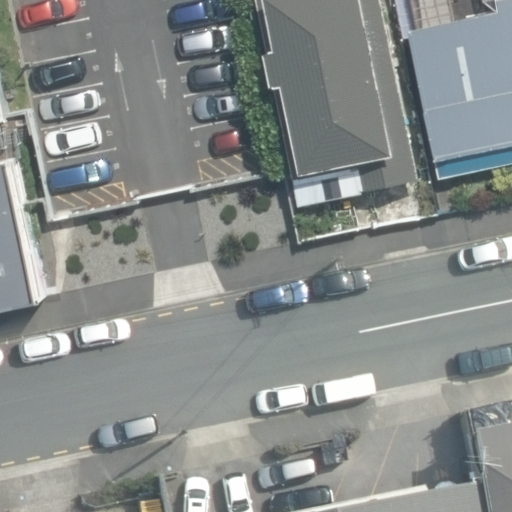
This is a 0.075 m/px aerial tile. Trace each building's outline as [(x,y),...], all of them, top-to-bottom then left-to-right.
[(424,178),(388,0),(263,0),(304,202),(424,178)] [(444,175),(445,178),(511,162),(511,0),(502,0),(505,10),(415,27),(444,175)] [(0,308),(50,298),(21,154),(0,158),(0,121),(11,119),(0,62),(0,308)] [(511,403),(463,414),(469,437),(511,427),(511,403)] [(511,511),(511,427),(469,437),(477,469),(473,470),(482,511),(511,511)] [(341,511),(480,511),(475,484),(341,511)]
